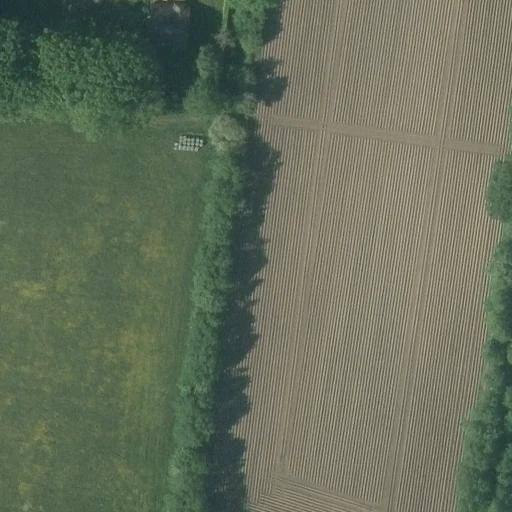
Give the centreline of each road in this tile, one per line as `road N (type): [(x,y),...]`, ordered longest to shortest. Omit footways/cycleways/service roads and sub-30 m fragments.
road 1 (track): [(511,154),(216,118),(0,103)]
road 2 (track): [(511,345),(488,511)]
